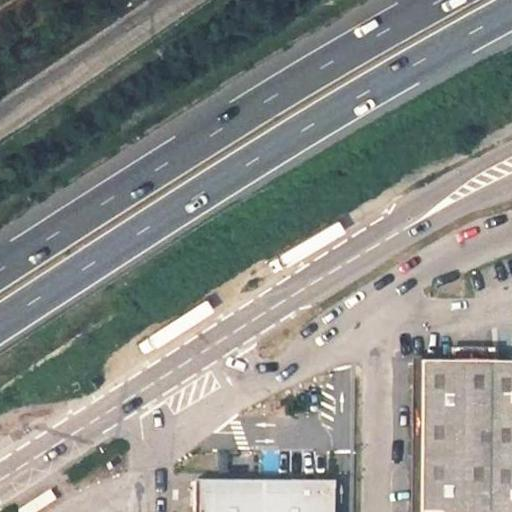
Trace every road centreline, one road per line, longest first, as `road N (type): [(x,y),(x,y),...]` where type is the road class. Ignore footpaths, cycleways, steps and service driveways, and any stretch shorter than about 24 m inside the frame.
road 1 (motorway): [(0,323),(426,62),(511,18)]
road 2 (motorway): [(447,0),(236,120),(0,270)]
road 3 (unclassified): [(126,395),(416,216),(511,171)]
road 4 (secondary): [(0,113),(167,0)]
road 5 (unclassified): [(0,479),(126,395)]
road 6 (residential): [(126,395),(147,462),(145,511)]
